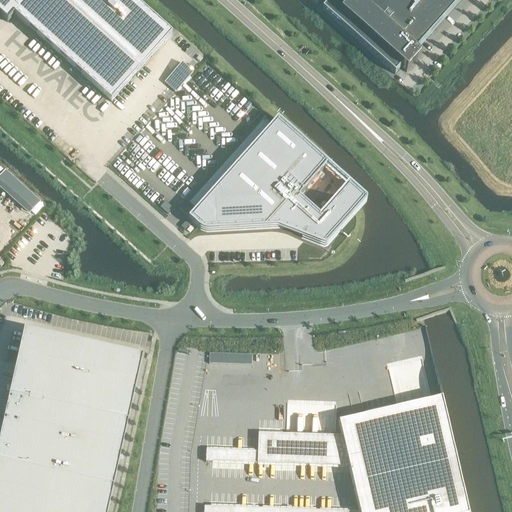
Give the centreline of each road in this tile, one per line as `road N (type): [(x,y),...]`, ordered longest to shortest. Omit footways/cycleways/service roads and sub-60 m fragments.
road 1 (unclassified): [(417,299),(299,317),(192,317)]
road 2 (unclassified): [(138,511),(173,315)]
road 3 (tertiary): [(370,129),(227,0)]
road 4 (unclassified): [(192,317),(200,282),(190,257),(98,174)]
road 5 (tertiary): [(488,243),(370,129)]
road 6 (tertiary): [(370,129),(471,257)]
road 7 (unclassified): [(173,315),(17,285)]
